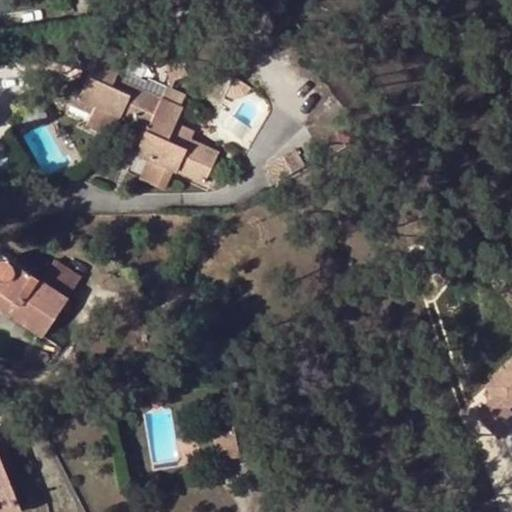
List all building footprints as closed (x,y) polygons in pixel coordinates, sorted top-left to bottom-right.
[(113,86),(116,77),(119,71),(127,55),(104,45),(80,98),(98,106),(88,127),(111,137),(120,117),(148,130),(136,154),(149,160),(140,179),(166,191),(174,172),(204,185),(219,154),(203,147),(199,157),(168,142),(172,132),(184,108),(180,106),(186,96),(167,88),(162,98),(146,91),(142,100),(113,86)] [(182,62),(165,63),(167,88),(169,88),(170,88),(173,82),(186,77),(182,62)] [(119,71),(116,77),(146,91),(162,98),(167,88),(147,79),(144,83),(119,71)] [(146,91),(116,77),(113,86),(142,100),(146,91)] [(245,98),(221,129),(244,144),(263,111),(245,98)] [(20,115),(10,120),(16,132),(26,128),(20,115)] [(199,157),(203,147),(172,132),(168,142),(199,157)] [(307,167),(296,149),(267,167),(277,184),(307,167)] [(0,308),(43,337),(69,298),(41,280),(18,265),(16,267),(16,265),(12,261),(7,259),(5,258),(0,259),(0,308)] [(41,280),(69,298),(82,277),(55,259),(41,280)] [(489,389),(470,406),(494,432),(511,415),(511,349),(480,379),(489,389)] [(220,461),(241,456),(234,423),(227,425),(229,431),(214,434),(220,461)] [(0,511),(18,511),(22,511),(0,458),(0,511)]
